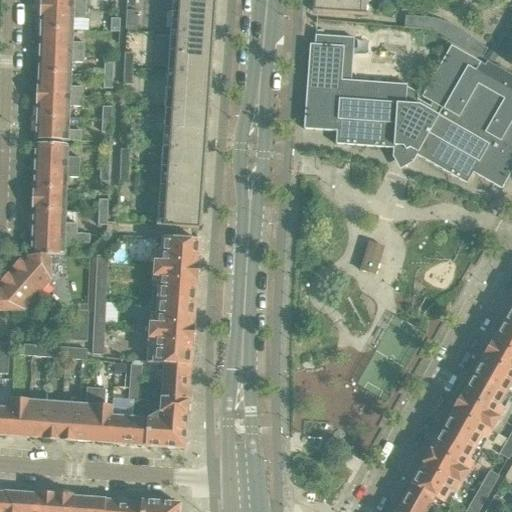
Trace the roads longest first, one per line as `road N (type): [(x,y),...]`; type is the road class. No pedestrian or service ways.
road 1 (tertiary): [(244,502),(245,325),(265,0)]
road 2 (residential): [(511,260),(366,511)]
road 3 (residential): [(0,464),(210,481),(244,502)]
road 4 (residential): [(0,245),(13,0)]
